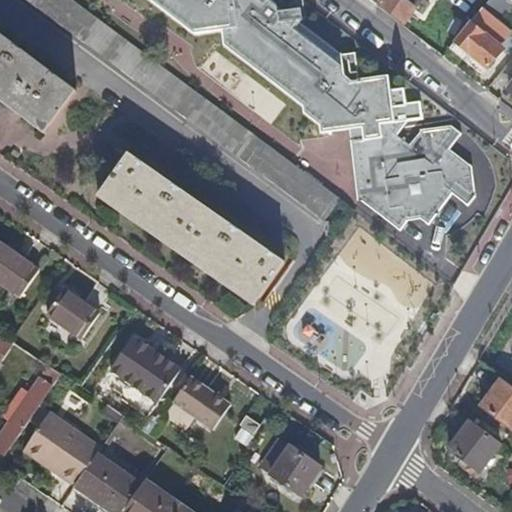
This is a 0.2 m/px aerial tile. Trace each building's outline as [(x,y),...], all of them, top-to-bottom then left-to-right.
[(26,0),(323,220),(338,198),(71,0),(26,0)] [(153,0),(196,32),(224,27),(226,44),(303,110),(305,117),(321,129),(322,136),(352,132),(359,200),(400,230),(408,220),(421,219),(429,225),(452,193),(468,205),(474,196),(471,168),(448,151),(460,135),(450,128),(421,132),(409,147),(394,136),(393,124),(422,119),(420,103),(404,105),(402,91),(388,92),(386,79),(358,82),(354,54),(340,56),(298,25),(302,20),(300,9),(285,12),(269,0),(153,0)] [(421,0),(380,0),(377,4),(403,25),(422,0),(421,0)] [(506,37),(477,13),(454,42),(468,54),(487,69),(501,51),(497,48),(506,37)] [(0,100),(45,134),(48,130),(75,93),(0,36),(0,100)] [(468,54),(454,42),(449,49),(463,60),(468,54)] [(511,87),(511,71),(505,66),(493,81),(509,92),(509,91),(511,87)] [(254,306),(264,291),(283,264),(128,156),(113,179),(104,192),(99,200),(254,306)] [(0,244),(0,282),(19,296),(37,270),(0,244)] [(63,289),(45,315),(80,339),(98,313),(63,289)] [(0,364),(0,361),(13,342),(10,340),(0,333),(0,365),(1,365),(0,364)] [(179,370),(137,340),(114,373),(156,402),(179,370)] [(10,422),(0,436),(0,464),(61,375),(48,366),(22,404),(10,422)] [(172,403),(192,417),(211,431),(230,405),(189,377),(172,403)] [(511,430),(511,428),(511,389),(499,380),(480,407),(511,430)] [(357,388),(357,401),(386,401),(387,389),(357,388)] [(3,417),(10,422),(22,404),(15,399),(3,417)] [(192,417),(172,403),(163,416),(183,430),(192,417)] [(100,415),(116,427),(122,418),(106,406),(100,415)] [(59,480),(73,489),(74,487),(96,455),(100,450),(48,415),(22,454),(44,470),(47,466),(61,476),(59,480)] [(233,439),(247,448),(261,427),(246,416),(239,426),(241,427),(233,439)] [(117,440),(129,422),(122,418),(116,427),(110,435),(117,440)] [(478,472),(498,445),(469,422),(448,450),(478,472)] [(262,471),(273,479),(292,450),(281,443),(262,471)] [(292,450),(273,479),(301,498),(320,469),(292,450)] [(122,511),(141,486),(96,455),(74,487),(110,511),(122,511)] [(47,466),(44,470),(59,480),(61,476),(47,466)] [(190,511),(145,480),(141,486),(122,511),(190,511)]
